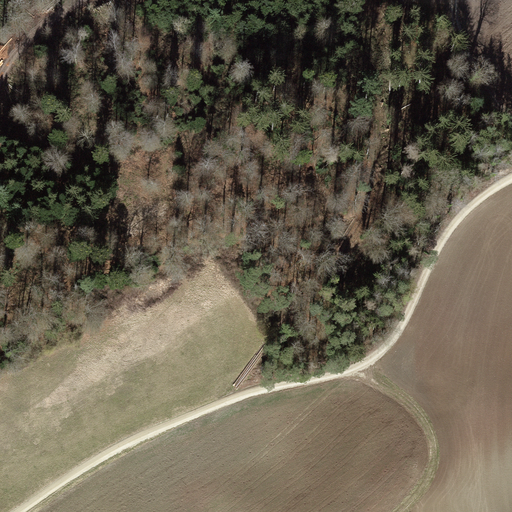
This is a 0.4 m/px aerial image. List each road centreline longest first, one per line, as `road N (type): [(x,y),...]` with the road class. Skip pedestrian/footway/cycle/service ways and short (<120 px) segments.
road 1 (track): [(511,181),(468,208),(412,316),(378,350),(126,443),(22,511)]
road 2 (track): [(224,402),(348,253),(374,193),(372,67),(379,30),(397,0)]
road 3 (track): [(398,511),(419,495),(437,460),(436,429),(361,358)]
road 4 (track): [(452,0),(454,34),(489,101),(511,124)]
